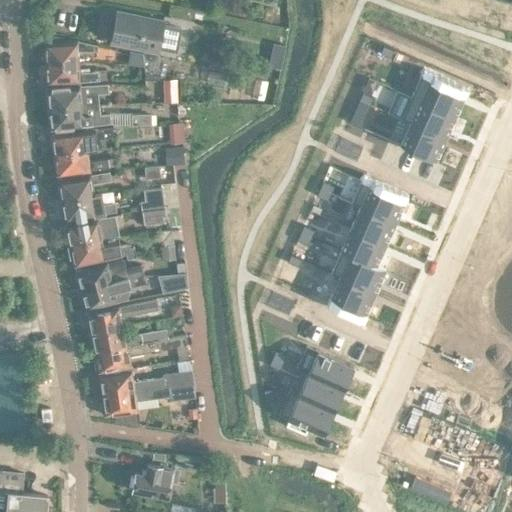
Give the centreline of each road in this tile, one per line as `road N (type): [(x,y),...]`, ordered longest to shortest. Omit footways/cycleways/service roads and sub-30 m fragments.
road 1 (residential): [(511,122),(356,478)]
road 2 (residential): [(70,422),(23,206),(15,103)]
road 3 (residential): [(70,422),(212,443),(356,478)]
